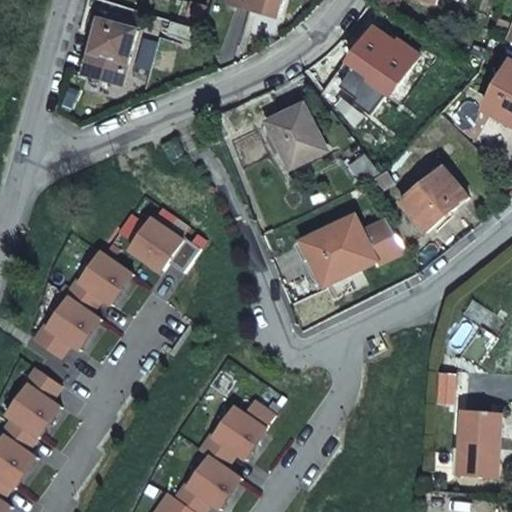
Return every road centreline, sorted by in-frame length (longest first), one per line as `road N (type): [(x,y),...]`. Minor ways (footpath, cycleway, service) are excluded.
road 1 (residential): [(26,155),(54,163),(187,108),(301,50),(345,0)]
road 2 (residential): [(46,511),(157,303)]
road 3 (residential): [(511,226),(419,298),(337,340)]
road 4 (residential): [(337,340),(343,388),(261,511)]
road 5 (residential): [(250,240),(285,342),(303,352),(337,340)]
road 6 (residential): [(70,0),(26,155)]
